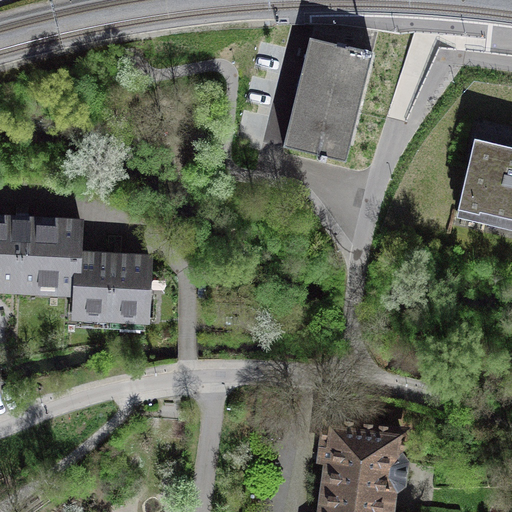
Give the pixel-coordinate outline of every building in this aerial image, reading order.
[(282,147),(344,162),(370,54),(308,40),(282,147)] [(511,149),(473,140),(457,210),(511,222),(511,149)] [(55,280),(76,281),(76,280),(77,280),(79,257),(81,225),(0,220),(0,287),(41,290),(41,289),(54,290),(55,280)] [(76,280),(76,281),(75,315),(102,317),(102,327),(110,328),(114,259),(79,257),(77,280),(76,280)] [(150,260),(114,259),(110,328),(118,328),(119,318),(147,319),(150,260)] [(401,434),(329,424),(325,453),(324,453),(324,455),(326,455),(326,454),(338,456),(330,511),(376,511),(380,490),(395,492),(404,486),(407,462),(400,453),(399,453),(401,434)]
